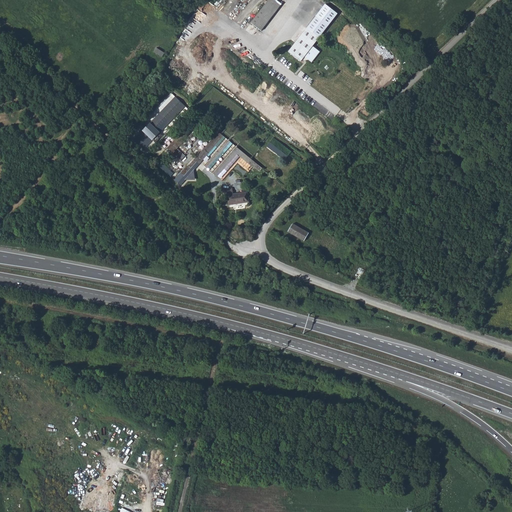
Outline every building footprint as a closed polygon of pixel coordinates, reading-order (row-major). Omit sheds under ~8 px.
[(283,4),(277,0),(268,0),(251,24),(262,32),(283,4)] [(288,53),(300,63),(305,57),(312,63),(320,53),(312,47),(329,25),(317,17),(288,53)] [(156,47),(154,52),(163,56),(165,51),(156,47)] [(145,129),(134,141),(143,150),(185,106),(176,97),(150,125),(145,121),(141,125),(145,129)] [(195,118),(169,148),(172,151),(199,121),(195,118)] [(187,165),(174,180),(181,184),(190,174),(193,176),(195,176),(197,174),(197,171),(194,169),(223,137),(218,133),(189,166),(187,165)] [(230,140),(206,167),(211,171),(235,144),(230,140)] [(270,142),(267,147),(285,161),(289,156),(270,142)] [(237,147),(213,173),(217,177),(238,155),(242,151),(237,147)] [(263,170),(242,151),(238,155),(261,173),(263,170)] [(233,189),(227,189),(230,206),(249,203),(248,193),(234,194),(233,189)] [(292,225),(287,232),(304,242),(308,234),(292,225)]
